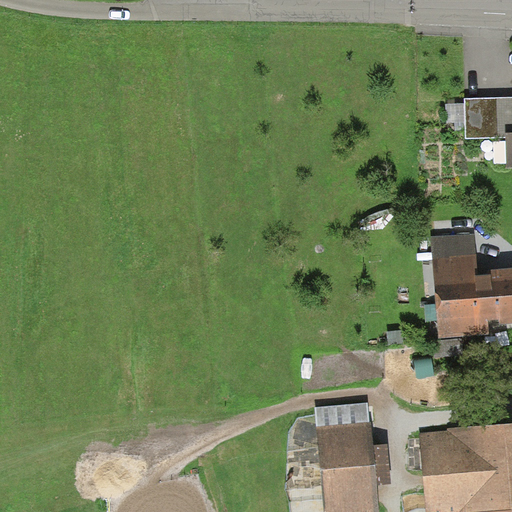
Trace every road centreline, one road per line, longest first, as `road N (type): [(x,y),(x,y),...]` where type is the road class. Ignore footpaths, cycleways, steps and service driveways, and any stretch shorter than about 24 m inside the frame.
road 1 (residential): [(511,13),(192,5)]
road 2 (residential): [(192,5),(42,0)]
